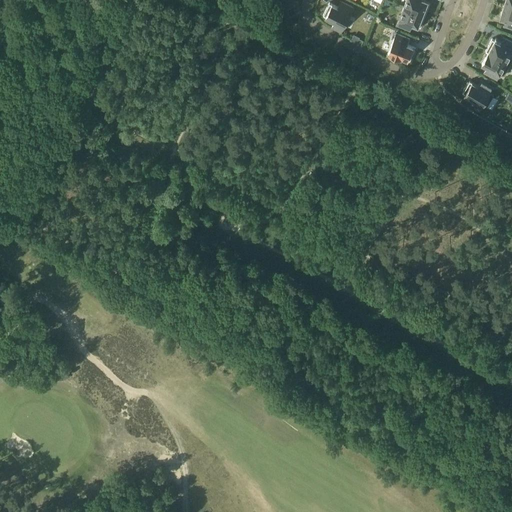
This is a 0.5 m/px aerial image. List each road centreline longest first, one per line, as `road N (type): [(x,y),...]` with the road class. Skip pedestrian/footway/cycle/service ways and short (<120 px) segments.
road 1 (track): [(231,25),(511,185)]
road 2 (residential): [(306,0),(314,23),(408,75),(435,75),(439,66)]
